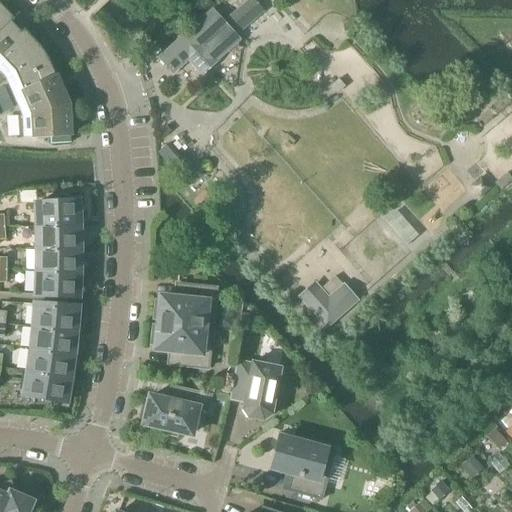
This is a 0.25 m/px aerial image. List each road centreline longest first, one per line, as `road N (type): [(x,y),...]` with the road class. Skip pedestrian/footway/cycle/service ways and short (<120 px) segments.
road 1 (residential): [(88,455),(123,287),(123,197),(107,83),(80,29),(51,0)]
road 2 (residential): [(88,455),(218,493)]
